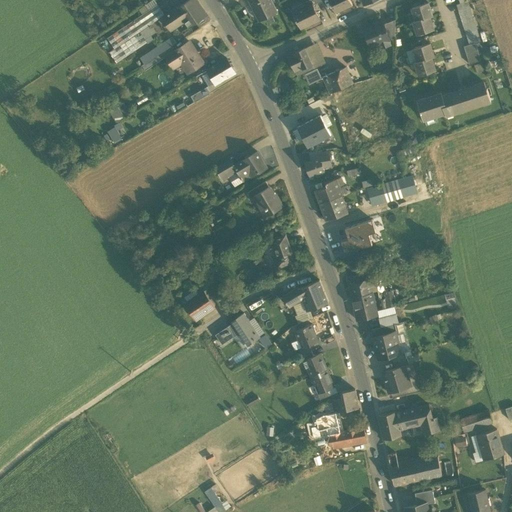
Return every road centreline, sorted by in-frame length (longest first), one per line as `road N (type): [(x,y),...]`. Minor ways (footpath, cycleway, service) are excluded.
road 1 (tertiary): [(251,67),(348,329),(390,511)]
road 2 (track): [(0,474),(246,297),(325,262)]
road 3 (residential): [(251,67),(395,0)]
